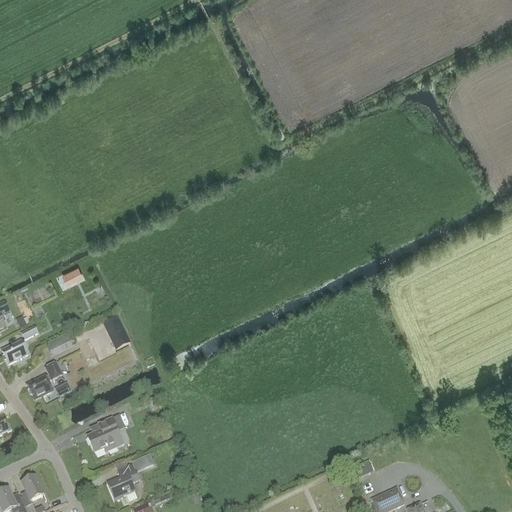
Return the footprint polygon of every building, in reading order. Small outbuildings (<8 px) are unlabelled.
[(96,271),(89,259),(80,263),(85,276),(96,271)] [(62,274),(67,284),(84,277),(80,266),(62,274)] [(0,318),(10,313),(5,303),(0,305),(0,330),(5,328),(0,318)] [(27,327),(22,318),(16,321),(21,330),(27,327)] [(130,344),(117,318),(104,325),(117,351),(130,344)] [(38,335),(35,328),(21,335),(24,342),(38,335)] [(73,346),(68,335),(47,345),(52,356),(73,346)] [(9,366),(28,356),(21,343),(2,352),(9,366)] [(48,383),(51,381),(52,382),(62,377),(56,364),(45,370),(49,376),(45,378),(27,387),(35,401),(52,392),(48,383)] [(59,400),(72,394),(67,385),(55,391),(59,400)] [(164,405),(160,396),(147,402),(151,411),(164,405)] [(0,435),(7,432),(8,434),(12,432),(9,426),(7,426),(4,418),(3,419),(0,420),(0,435)] [(113,440),(120,437),(112,420),(98,426),(101,432),(87,438),(95,455),(107,449),(108,452),(117,448),(113,440)] [(149,455),(140,459),(145,470),(154,466),(149,455)] [(354,468),(359,479),(374,472),(369,462),(354,468)] [(135,492),(131,485),(139,482),(132,466),(117,473),(120,479),(107,485),(115,502),(123,499),(122,498),(126,496),(129,504),(137,500),(134,493),(135,492)] [(337,475),(334,469),(327,473),(330,479),(337,475)] [(21,495),(22,498),(20,499),(26,511),(35,511),(30,502),(44,495),(35,477),(22,484),(26,493),(21,495)] [(390,511),(405,505),(396,488),(371,500),(376,511),(390,511)] [(26,511),(20,499),(14,502),(8,490),(0,493),(0,507),(2,511),(8,511),(10,511),(9,511),(26,511)]
